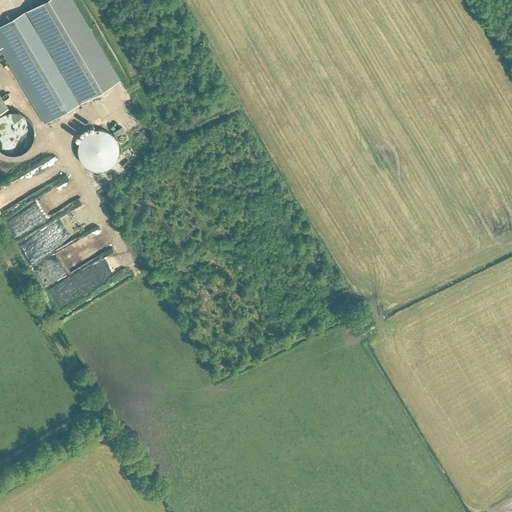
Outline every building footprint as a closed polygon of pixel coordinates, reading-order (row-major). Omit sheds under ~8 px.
[(0,48),(45,124),(118,81),(70,0),(43,0),(0,25),(0,48)] [(18,111),(14,110),(10,110),(6,111),(2,113),(0,114),(0,148),(1,149),(4,151),(8,152),(12,153),(16,153),(20,152),(23,150),(27,148),(29,145),(32,142),(33,138),(34,134),(34,130),(34,126),(32,123),(30,119),(28,116),(25,114),(21,112),(18,111)] [(121,117),(129,136),(138,132),(130,114),(121,117)] [(100,129),(97,129),(94,129),(91,130),(88,131),(86,133),(84,135),(82,137),(80,140),(79,142),(78,145),(77,148),(77,151),(78,154),(79,157),(80,160),(82,162),(84,165),(86,166),(89,168),(92,169),(94,170),(97,170),(100,170),(103,169),(106,168),(109,167),(111,165),(114,163),(115,161),(117,158),(118,155),(119,152),(119,149),(119,146),(118,143),(117,141),(115,138),(113,136),(111,134),(109,132),(106,130),(103,129),(100,129)] [(74,167),(64,175),(68,180),(78,172),(74,167)] [(34,194),(22,205),(29,213),(57,189),(54,185),(38,198),(34,194)] [(80,234),(106,218),(94,199),(30,239),(42,258),(80,235),(80,234)] [(59,276),(102,252),(93,235),(50,259),(59,276)]
